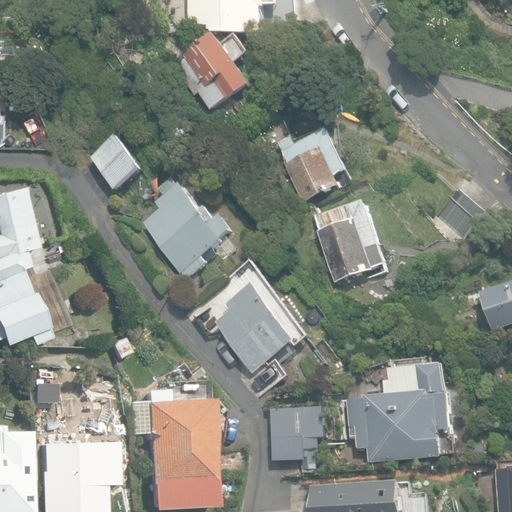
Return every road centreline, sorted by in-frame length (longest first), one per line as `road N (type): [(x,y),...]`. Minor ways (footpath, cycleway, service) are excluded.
road 1 (residential): [(0,160),(67,167),(149,287),(256,416),(259,479),(251,511)]
road 2 (residential): [(511,185),(422,101),(344,0)]
